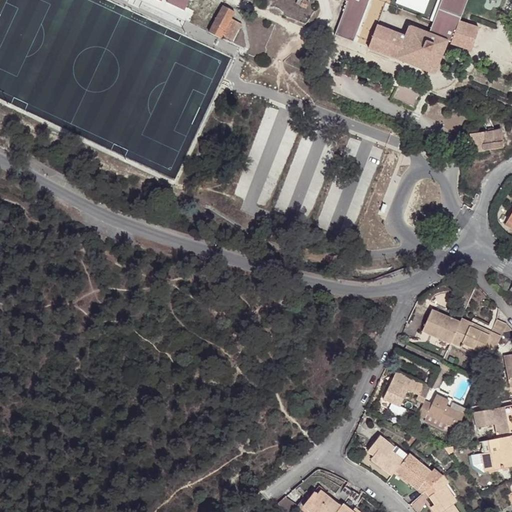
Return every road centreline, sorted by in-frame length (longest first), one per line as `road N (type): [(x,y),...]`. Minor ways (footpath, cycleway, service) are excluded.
road 1 (residential): [(0,160),(135,226),(253,267),(335,286),(409,287)]
road 2 (residential): [(409,287),(351,414),(325,448)]
